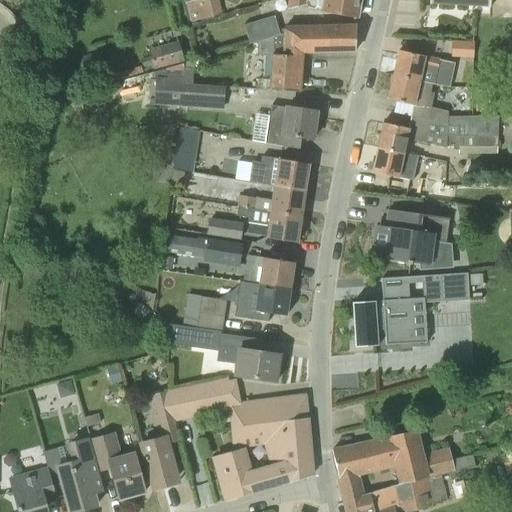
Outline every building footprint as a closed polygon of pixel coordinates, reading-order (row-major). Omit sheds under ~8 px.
[(213,0),(197,3),(199,17),(222,13),(220,0),(213,0)] [(360,4),(360,0),(277,0),(277,1),(279,0),(288,0),(287,9),(308,4),(307,9),(322,11),(322,12),(358,18),(358,14),(360,12),(361,7),(360,4)] [(250,44),(259,41),(280,35),(275,16),(245,25),(250,44)] [(317,27),(317,51),(356,51),(357,26),(317,27)] [(305,51),(317,51),(317,27),(286,27),(285,34),(280,35),(259,41),(258,56),(273,57),(270,90),(301,93),(305,51)] [(179,41),(148,49),(150,55),(141,58),(143,66),(152,64),(154,70),(184,61),(179,41)] [(471,41),(450,41),(450,57),(471,58),(471,41)] [(400,51),(395,75),(432,83),(433,83),(451,86),(456,62),(400,51)] [(151,96),(167,98),(167,100),(225,104),(226,86),(193,84),(194,68),(186,68),(184,67),(184,63),(154,72),(154,78),(152,78),(151,96)] [(414,105),(412,117),(448,125),(448,117),(447,117),(448,111),(430,107),(433,93),(431,93),(432,83),(395,75),(389,100),(414,105)] [(271,105),(270,116),(256,114),(252,142),(283,147),(285,135),(313,139),(317,112),(287,107),(287,108),(271,105)] [(384,123),(378,147),(405,152),(408,139),(447,147),(447,146),(474,147),(474,136),(499,136),(499,116),(448,117),(448,125),(412,117),(410,128),(384,123)] [(174,169),(184,171),(186,171),(191,132),(179,131),(176,154),(174,169)] [(405,152),(378,147),(373,172),(414,180),(419,155),(405,152)] [(172,184),(172,181),(174,169),(176,154),(158,151),(154,182),(172,184)] [(263,157),(262,165),(256,164),(253,181),(274,184),(306,189),(310,164),(263,157)] [(184,171),(174,169),(172,181),(183,183),(184,171)] [(417,193),(442,196),(448,197),(450,187),(444,186),(444,183),(419,178),(417,193)] [(240,195),(238,206),(302,216),(306,189),(274,184),(272,200),(240,195)] [(302,216),(238,206),(237,215),(249,217),(248,222),(268,225),(266,238),(298,243),(302,216)] [(375,232),(371,257),(408,262),(408,264),(411,264),(412,263),(430,265),(433,241),(447,243),(450,218),(389,210),(385,234),(375,232)] [(242,239),(244,223),(210,218),(208,234),(242,239)] [(236,264),(240,244),(208,239),(208,240),(205,258),(205,259),(236,264)] [(262,268),(259,284),(291,289),(295,263),(248,255),(246,266),(262,268)] [(442,301),(467,300),(466,273),(440,274),(442,301)] [(376,301),(353,302),(356,347),(380,345),(379,333),(386,332),(387,345),(413,343),(410,300),(409,276),(382,278),(384,304),(377,305),(376,301)] [(291,289),(259,284),(257,299),(241,297),(239,308),(287,315),(291,289)] [(188,294),(185,309),(225,316),(227,300),(188,294)] [(225,316),(185,309),(183,325),(221,331),(222,331),(225,316)] [(218,350),(219,342),(225,343),(223,362),(237,364),(235,376),(277,381),(281,355),(257,352),(259,339),(220,334),(221,331),(183,325),(183,326),(167,324),(168,344),(218,350)] [(228,377),(190,384),(196,417),(241,408),(241,417),(230,418),(231,447),(266,444),(271,464),(272,467),(291,462),(293,479),(313,473),(306,394),(240,402),(235,378),(229,380),(228,377)] [(190,384),(168,388),(177,421),(196,417),(190,384)] [(177,421),(168,388),(155,391),(163,424),(177,421)] [(98,462),(97,462),(103,485),(100,471),(113,467),(121,499),(146,492),(136,454),(123,457),(117,434),(96,439),(93,426),(102,423),(100,414),(86,418),(92,440),(98,462)] [(398,461),(403,483),(441,474),(476,465),(473,453),(452,459),(448,446),(422,453),(416,428),(333,450),(345,500),(364,495),(359,470),(398,461)] [(167,437),(158,440),(143,444),(155,490),(172,486),(171,480),(179,478),(169,443),(167,437)] [(70,446),(74,462),(59,466),(71,511),(97,505),(93,492),(104,489),(103,485),(97,462),(98,462),(92,440),(70,446)] [(246,447),(214,456),(227,499),(293,479),(291,462),(272,467),(271,464),(253,469),(246,447)] [(511,455),(503,458),(507,474),(511,472),(511,455)] [(10,479),(14,492),(19,511),(48,511),(45,501),(57,498),(49,468),(10,479)] [(407,511),(434,506),(434,504),(447,501),(441,474),(403,483),(404,485),(364,495),(345,500),(347,511),(407,511)]
